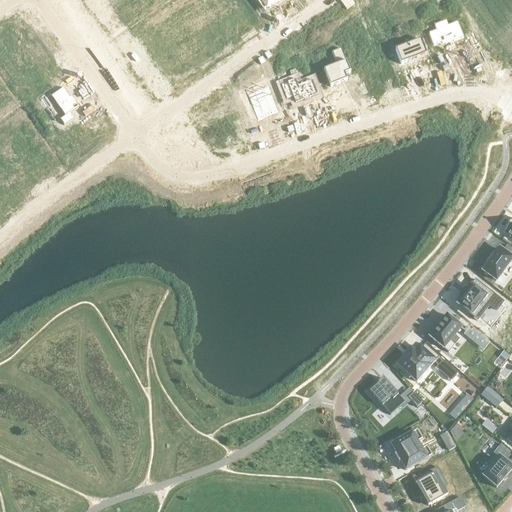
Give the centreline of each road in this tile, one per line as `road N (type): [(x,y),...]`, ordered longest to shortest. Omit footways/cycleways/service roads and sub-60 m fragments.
road 1 (residential): [(134,138),(156,164),(191,177),(445,97),(511,103)]
road 2 (residential): [(390,511),(343,425),(342,393),(449,272),(511,184)]
road 3 (residential): [(333,0),(134,138)]
road 4 (residential): [(38,0),(134,138)]
road 5 (residential): [(0,238),(134,138)]
